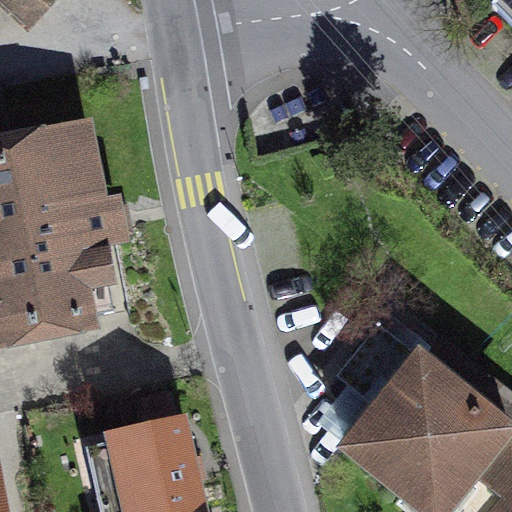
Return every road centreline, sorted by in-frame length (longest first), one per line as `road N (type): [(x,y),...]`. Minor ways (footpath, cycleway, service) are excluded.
road 1 (unclassified): [(170,37),(198,191),(279,511)]
road 2 (residential): [(511,145),(404,38),(343,11),(170,37)]
